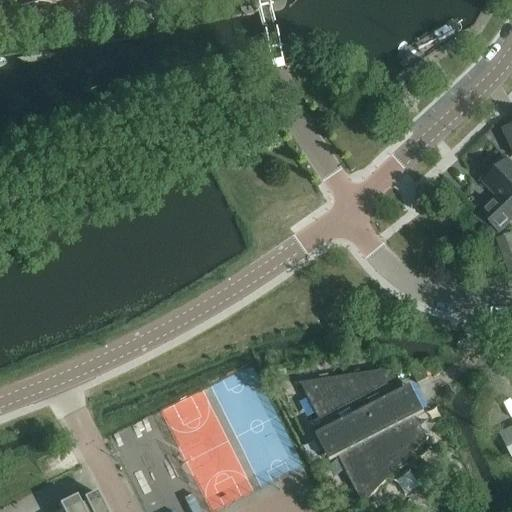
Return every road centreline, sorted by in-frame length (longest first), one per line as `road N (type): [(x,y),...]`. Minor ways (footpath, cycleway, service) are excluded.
road 1 (tertiary): [(0,405),(190,321),(352,216)]
road 2 (tertiary): [(352,216),(279,74),(263,0)]
road 3 (tertiary): [(352,216),(511,63)]
road 4 (unclassified): [(352,216),(375,256),(421,296),(443,303),(511,299)]
road 5 (residential): [(0,24),(183,0)]
